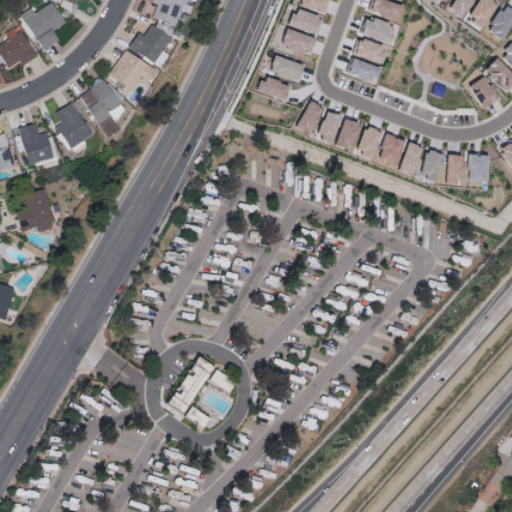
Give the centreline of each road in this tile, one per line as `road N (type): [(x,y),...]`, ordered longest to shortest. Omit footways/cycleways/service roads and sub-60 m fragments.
road 1 (secondary): [(0,449),(196,114),(248,0)]
road 2 (residential): [(511,107),(457,142),(423,139),(321,98),(309,82),(345,0)]
road 3 (motorway): [(511,290),(395,425)]
road 4 (residential): [(0,106),(73,70),(128,0)]
road 5 (motorway): [(395,425),(302,511)]
